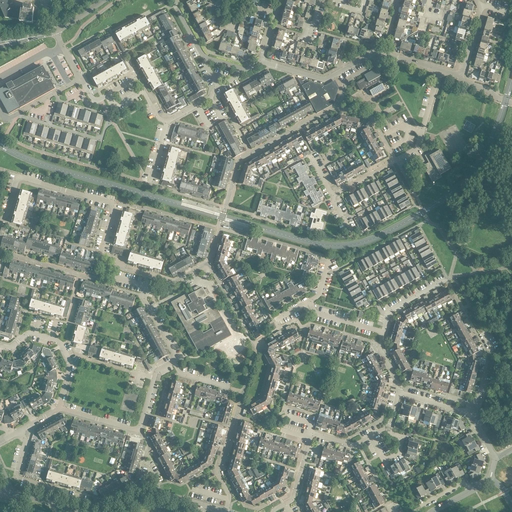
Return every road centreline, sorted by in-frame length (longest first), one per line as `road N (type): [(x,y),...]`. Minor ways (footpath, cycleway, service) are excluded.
road 1 (residential): [(172,362),(146,288),(104,268),(110,203),(17,178),(0,221)]
road 2 (residential): [(273,511),(291,500),(312,434),(354,444),(388,427),(400,388)]
road 3 (residential): [(159,494),(151,477),(99,506),(19,479),(20,431)]
road 4 (tertiary): [(439,71),(369,55),(324,78),(260,61)]
road 5 (residential): [(332,194),(417,147),(439,71)]
road 6 (residential): [(60,408),(135,429),(156,371),(172,362)]
road 7 (residential): [(0,344),(30,333),(60,343),(71,368),(60,408)]
